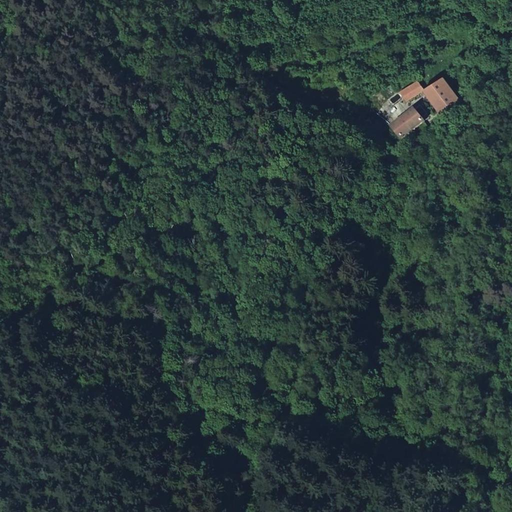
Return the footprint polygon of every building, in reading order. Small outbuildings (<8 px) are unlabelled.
[(403,101),(423,89),(416,78),(395,89),(398,94),(403,101)] [(442,118),(461,106),(447,87),(441,78),(423,89),(432,103),(437,109),(442,118)] [(437,109),(432,103),(428,105),(433,112),(437,109)] [(433,112),(419,121),(425,129),(442,118),(437,109),(433,112)] [(410,110),(389,124),(397,136),(419,121),(410,110)]
